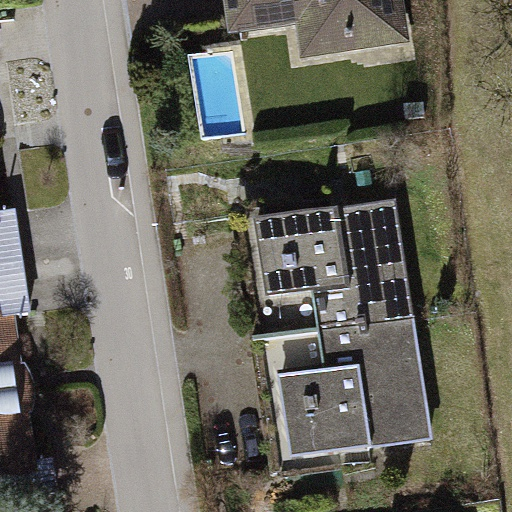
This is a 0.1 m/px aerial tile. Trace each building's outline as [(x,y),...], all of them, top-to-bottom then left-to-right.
[(233,0),(237,26),(338,11),(343,44),(399,36),(393,0),(233,0)] [(252,226),(270,342),(412,321),(394,205),(252,226)] [(0,267),(20,264),(12,214),(0,215),(0,267)] [(0,394),(17,392),(6,318),(28,314),(20,264),(0,267),(0,394)] [(430,439),(412,321),(270,342),(288,461),(430,439)] [(0,394),(0,494),(1,502),(56,495),(50,462),(28,465),(17,392),(0,394)]
